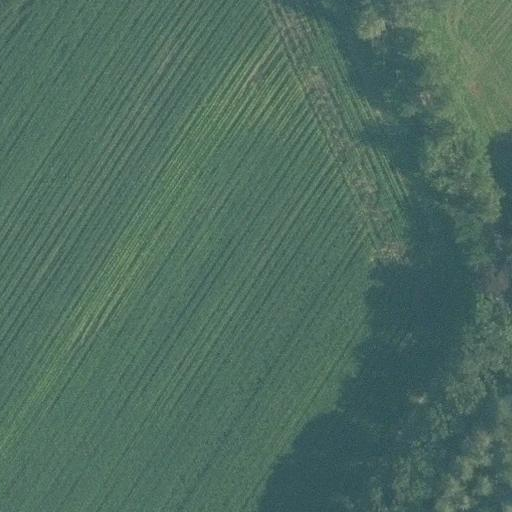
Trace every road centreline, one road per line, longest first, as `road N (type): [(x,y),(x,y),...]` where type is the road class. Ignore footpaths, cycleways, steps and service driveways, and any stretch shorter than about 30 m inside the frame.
road 1 (unclassified): [(506,270),(384,0)]
road 2 (unclassified): [(351,511),(506,270)]
